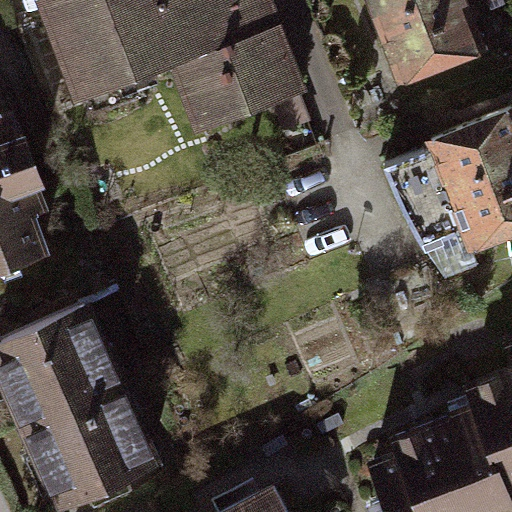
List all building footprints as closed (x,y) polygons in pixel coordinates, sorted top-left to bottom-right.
[(32,0),(27,2),(86,121),(153,89),(201,65),(170,0),(32,0)] [(170,0),(201,65),(153,89),(178,143),(313,101),(271,0),(170,0)] [(476,0),(372,0),(399,74),(491,41),(476,0)] [(511,234),(511,122),(413,157),(448,257),(511,234)] [(0,281),(57,255),(0,128),(0,281)] [(0,353),(0,405),(52,511),(144,466),(71,318),(0,353)] [(473,397),(346,449),(372,511),(510,511),(510,510),(511,509),(511,359),(465,379),(473,397)] [(295,511),(279,477),(203,511),(295,511)]
